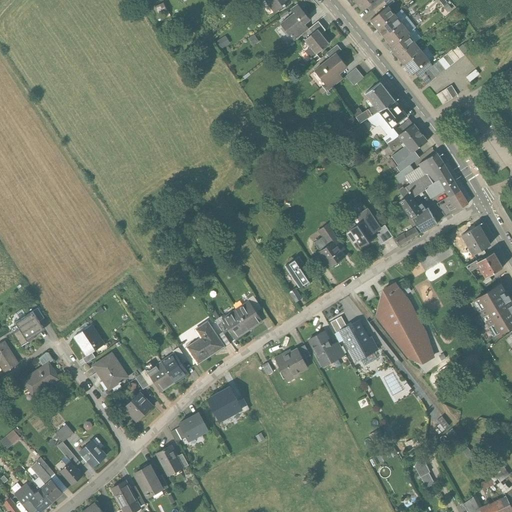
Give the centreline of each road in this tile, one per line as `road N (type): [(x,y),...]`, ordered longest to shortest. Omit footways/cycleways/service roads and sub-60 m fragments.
road 1 (residential): [(481,205),(211,378),(132,452)]
road 2 (secondary): [(329,0),(429,123)]
